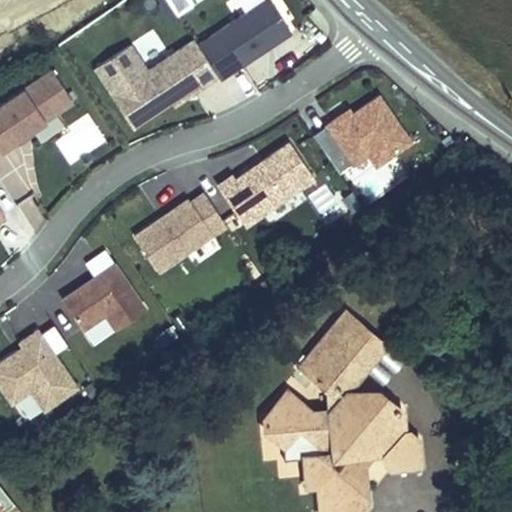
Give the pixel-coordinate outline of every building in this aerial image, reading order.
[(168,0),(175,10),(191,0),(168,0)] [(272,0),(263,0),(199,43),(219,75),(222,79),(293,32),(272,0)] [(305,32),(251,64),(263,82),(316,51),(305,32)] [(219,75),(199,43),(196,39),(149,70),(132,44),(97,67),(132,120),(171,95),(174,100),(193,87),(194,89),(219,75)] [(0,144),(2,147),(17,137),(29,129),(74,99),(54,69),(0,104),(0,144)] [(193,87),(174,100),(177,103),(195,91),(194,89),(193,87)] [(171,95),(132,120),(136,125),(174,100),(171,95)] [(377,166),(413,143),(381,96),(354,114),(347,118),(344,113),(314,133),(340,173),(369,154),(377,166)] [(347,118),(354,114),(351,109),(344,113),(347,118)] [(53,140),(69,163),(104,140),(88,117),(53,140)] [(29,129),(17,137),(20,142),(32,134),(29,129)] [(246,224),(315,178),(291,142),(237,178),(234,174),(219,184),(246,224)] [(206,191),(192,201),(214,233),(228,223),(206,191)] [(168,213),(135,235),(160,270),(214,233),(192,201),(190,198),(173,209),(175,212),(170,216),(168,213)] [(106,269),(115,262),(106,249),(97,255),(106,269)] [(146,308),(115,262),(106,269),(63,298),(84,327),(106,312),(117,328),(146,308)] [(419,438),(409,428),(403,428),(402,406),(392,399),(376,400),(376,395),(367,388),(362,394),(357,391),(357,384),(354,381),(364,367),(352,358),(362,346),(366,349),(376,337),(346,311),(302,366),(321,382),(326,382),(328,408),(310,409),(286,389),(264,417),(265,430),(282,429),(283,445),(284,458),(304,456),(307,483),(317,482),(319,511),(323,511),(333,511),(332,511),(360,511),(359,499),(363,499),(361,468),(357,468),(351,462),(355,457),(360,457),(360,451),(385,449),(386,460),(395,460),(395,466),(421,464),(419,438)] [(106,312),(84,327),(94,343),(117,328),(106,312)] [(170,325),(156,337),(164,347),(178,336),(170,325)] [(18,350),(0,362),(0,383),(14,404),(33,391),(46,409),(78,386),(38,329),(21,341),(24,346),(25,348),(19,352),(18,350)] [(364,367),(385,343),(376,337),(366,349),(362,346),(352,358),(364,367)] [(33,391),(14,404),(27,422),(46,409),(33,391)]
